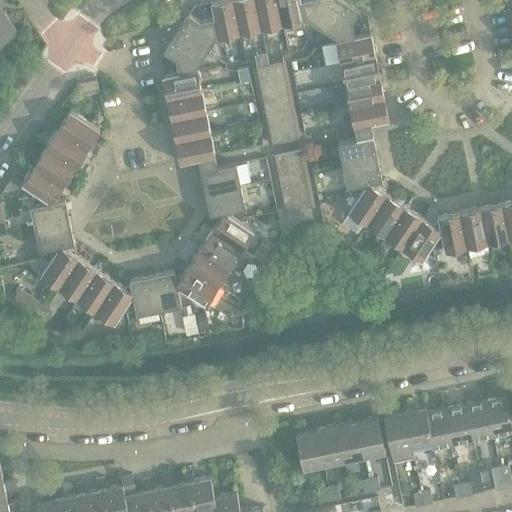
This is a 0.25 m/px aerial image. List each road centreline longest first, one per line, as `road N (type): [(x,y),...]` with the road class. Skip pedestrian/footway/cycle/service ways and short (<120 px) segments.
road 1 (tertiary): [(511,344),(106,423),(0,416)]
road 2 (residential): [(402,0),(422,87),(458,101),(484,77),(471,0)]
road 3 (residential): [(145,173),(124,70),(70,48)]
